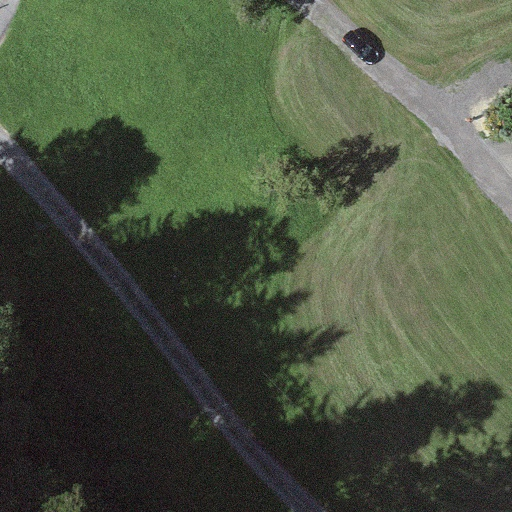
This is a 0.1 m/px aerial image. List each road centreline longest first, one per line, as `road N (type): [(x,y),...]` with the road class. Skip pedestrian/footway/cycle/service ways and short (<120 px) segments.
road 1 (track): [(329,511),(0,130)]
road 2 (track): [(321,0),(460,130),(511,199)]
